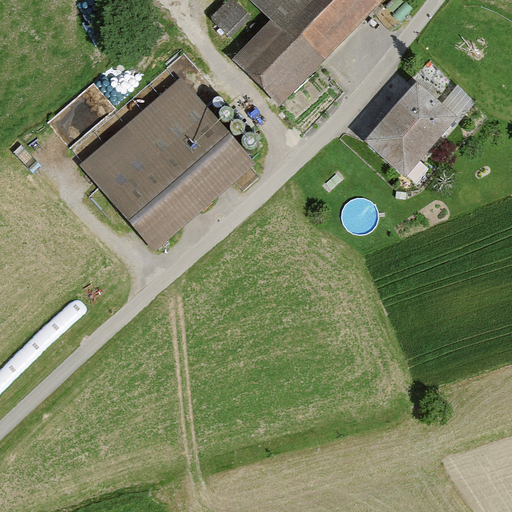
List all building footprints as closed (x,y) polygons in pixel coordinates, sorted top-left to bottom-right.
[(101,0),(100,2),(117,17),(132,0),(101,0)] [(248,0),(247,2),(272,26),(234,65),(286,115),(397,0),(248,0)] [(252,21),(232,3),(212,25),(231,43),(252,21)] [(255,168),(182,86),(83,174),(157,256),(255,168)] [(463,124),(422,89),(371,148),(412,184),(463,124)]
